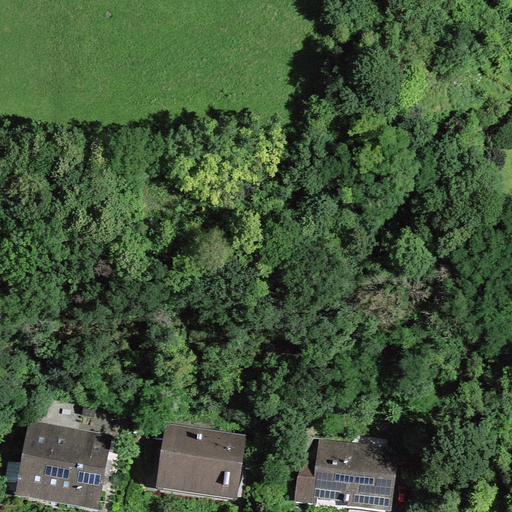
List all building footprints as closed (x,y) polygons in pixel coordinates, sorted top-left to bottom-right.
[(32,427),(20,495),(43,499),(74,504),(98,509),(110,441),(32,427)] [(168,427),(160,483),(226,493),(230,465),(241,467),(245,439),(168,427)] [(301,481),(300,489),(349,494),(349,498),(346,498),(345,500),(345,503),(392,509),(397,461),(357,456),(358,450),(321,445),(319,467),(308,466),(301,481)] [(300,495),(345,500),(346,498),(349,498),(349,494),(300,489),(300,495)] [(152,511),(154,504),(125,498),(122,511),(152,511)] [(72,511),(74,504),(43,499),(40,511),(72,511)]
